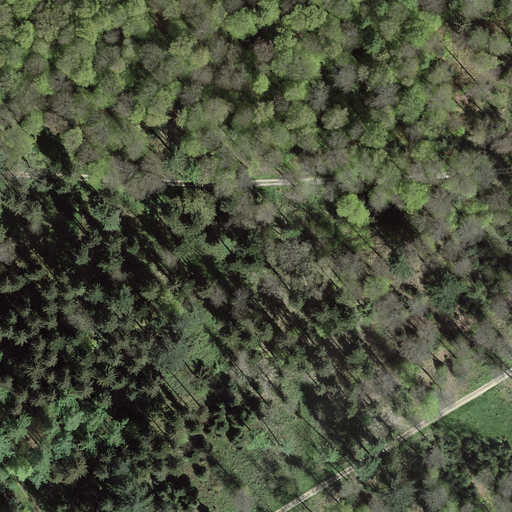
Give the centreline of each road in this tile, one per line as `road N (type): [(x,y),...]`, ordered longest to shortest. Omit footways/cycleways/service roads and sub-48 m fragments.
road 1 (track): [(0,174),(511,168)]
road 2 (track): [(280,511),(511,372)]
